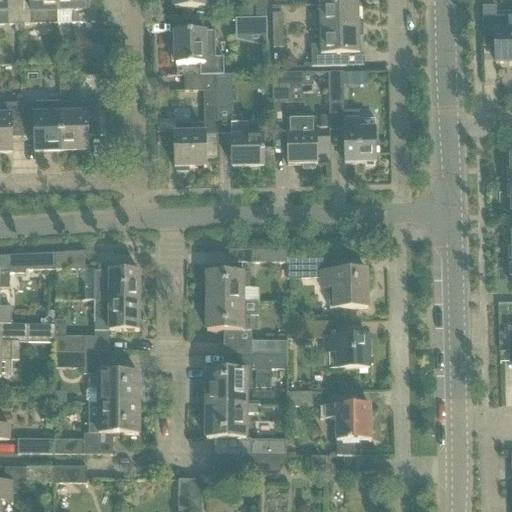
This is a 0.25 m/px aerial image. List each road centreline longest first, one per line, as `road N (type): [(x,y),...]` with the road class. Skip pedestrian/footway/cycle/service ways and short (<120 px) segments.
road 1 (residential): [(398,211),(401,469),(460,477)]
road 2 (residential): [(171,216),(169,456)]
road 3 (residential): [(171,216),(398,211)]
road 4 (tertiary): [(451,210),(458,429)]
road 5 (residential): [(136,217),(131,0)]
road 6 (residential): [(399,0),(398,211)]
road 7 (residential): [(0,225),(136,217)]
road 8 (tertiary): [(442,0),(446,127)]
